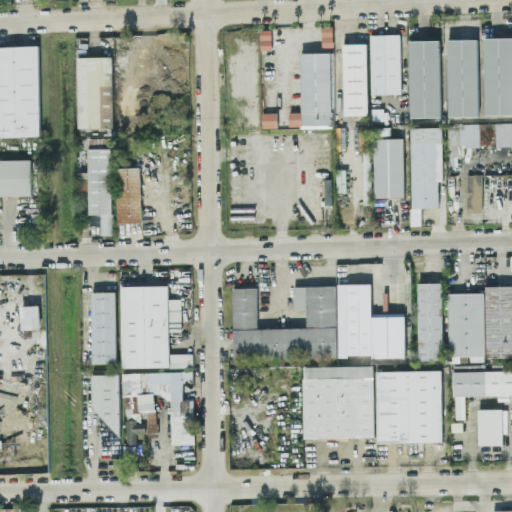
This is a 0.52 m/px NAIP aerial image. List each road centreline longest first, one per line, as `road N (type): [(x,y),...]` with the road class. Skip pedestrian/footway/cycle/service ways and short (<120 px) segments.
road 1 (residential): [(511,0),(0,23)]
road 2 (residential): [(511,241),(0,258)]
road 3 (residential): [(511,483),(0,492)]
road 4 (residential): [(207,0),(213,511)]
